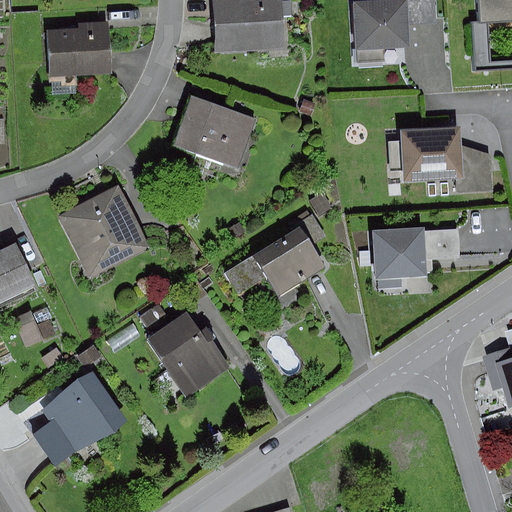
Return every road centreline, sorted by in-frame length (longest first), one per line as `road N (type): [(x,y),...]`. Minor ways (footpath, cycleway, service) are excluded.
road 1 (residential): [(180,0),(175,54),(144,117),(90,165),(0,201)]
road 2 (residential): [(433,346),(201,511)]
road 3 (residential): [(433,346),(483,511)]
